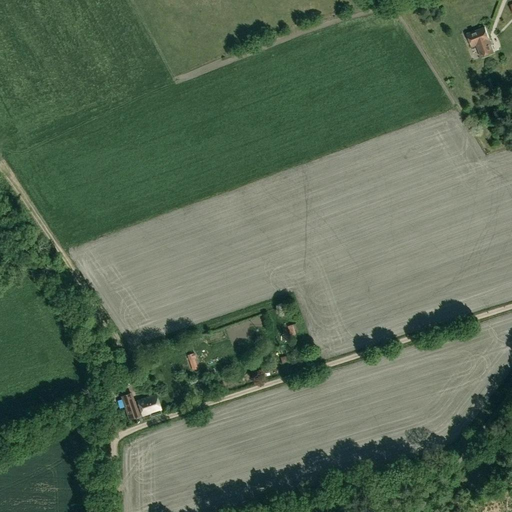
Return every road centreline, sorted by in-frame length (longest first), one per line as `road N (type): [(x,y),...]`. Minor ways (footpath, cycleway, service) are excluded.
road 1 (track): [(112,511),(115,429),(511,304)]
road 2 (track): [(0,172),(124,360),(115,429)]
road 3 (track): [(0,427),(118,381)]
